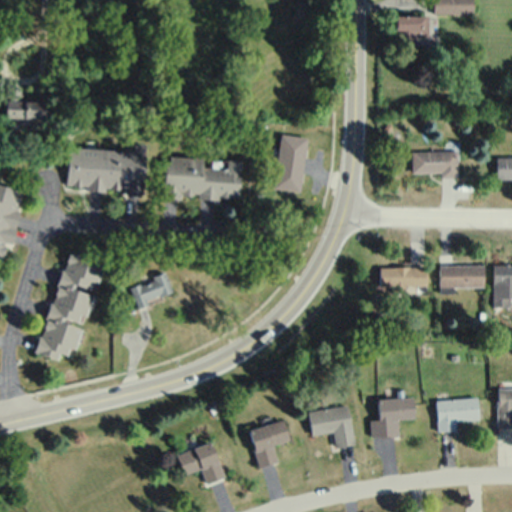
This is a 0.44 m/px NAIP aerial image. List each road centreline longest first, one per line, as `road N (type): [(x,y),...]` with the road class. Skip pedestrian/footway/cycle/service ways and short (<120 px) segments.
road 1 (primary): [(0,426),(202,371),(292,306),(331,246),(348,190),(354,0)]
road 2 (residential): [(14,423),(10,341),(44,230),(211,230)]
road 3 (residential): [(259,511),(376,483),(511,471)]
road 4 (residential): [(511,220),(342,217)]
